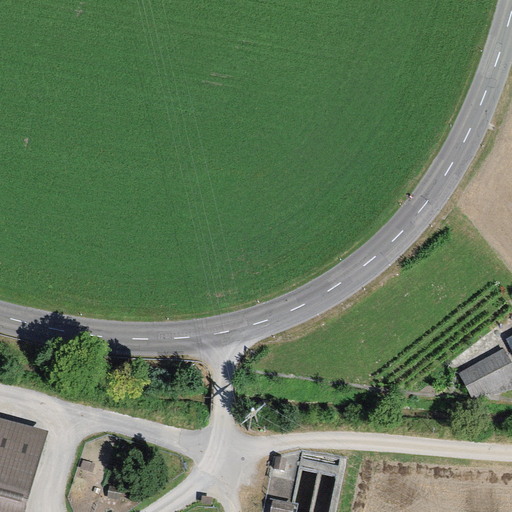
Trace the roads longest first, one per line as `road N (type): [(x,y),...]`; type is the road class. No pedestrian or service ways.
road 1 (tertiary): [(0,314),(71,334),(224,331),(330,288),(391,240),(431,195),(461,143),(511,0)]
road 2 (track): [(511,452),(396,440),(226,443)]
road 3 (track): [(226,443),(68,413),(0,389)]
